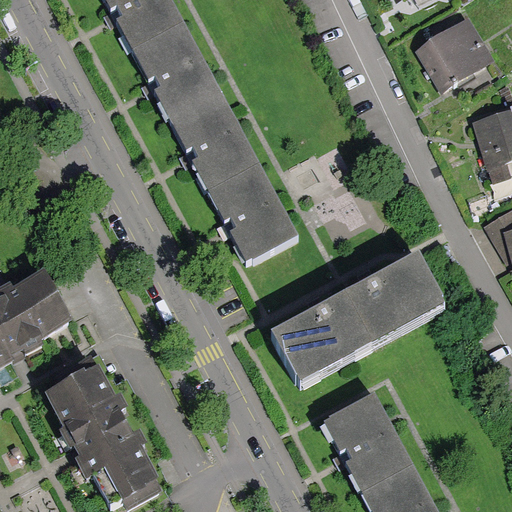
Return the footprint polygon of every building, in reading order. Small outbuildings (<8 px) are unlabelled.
[(118,0),(144,49),(196,22),(184,0),(118,0)] [(180,117),(232,90),(196,22),(144,49),(180,117)] [(433,97),(492,64),(471,26),(412,58),(433,97)] [(219,191),(271,164),(232,90),(180,117),(219,191)] [(503,168),(511,165),(511,117),(471,130),(489,189),(508,183),(503,168)] [(256,261),(307,234),(271,164),(219,191),(256,261)] [(511,273),(511,215),(484,229),(502,269),(509,267),(511,273)] [(455,307),(464,302),(438,253),(365,293),(392,341),(455,307)] [(0,371),(63,339),(38,291),(0,310),(0,371)] [(392,341),(365,293),(293,332),(320,380),(392,341)] [(118,511),(128,511),(159,495),(97,383),(46,412),(90,492),(103,484),(118,511)] [(373,493),(425,465),(386,395),(335,423),(373,493)] [(384,511),(450,511),(425,465),(373,493),(384,511)]
